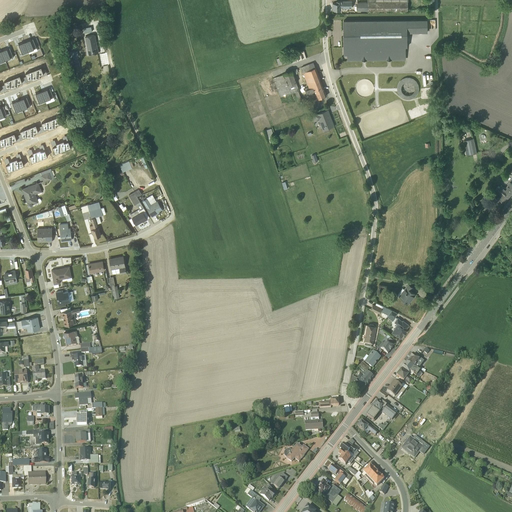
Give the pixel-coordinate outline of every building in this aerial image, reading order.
[(357,2),(357,10),(408,11),(408,0),(367,0),(367,2),(357,2)] [(352,1),(336,1),(336,3),(332,3),(332,9),(341,9),(341,8),(352,8),(352,1)] [(427,19),(343,20),(344,55),(347,55),(347,60),(405,59),(405,47),(407,47),(406,32),(427,32),(427,19)] [(91,47),(92,54),(98,53),(96,43),(95,43),(94,35),(85,37),(87,48),(91,47)] [(33,38),(24,42),(28,51),(37,48),(33,38)] [(24,42),(16,45),(20,54),(28,51),(24,42)] [(10,47),(1,51),(5,60),(13,57),(10,47)] [(276,58),(278,66),(290,62),(288,55),(276,58)] [(326,95),(315,67),(311,69),(309,64),(301,67),(308,86),(304,88),(307,94),(315,91),(318,98),(326,95)] [(33,70),(37,78),(40,77),(40,75),(44,73),(42,70),(41,67),(33,70)] [(296,69),(273,78),(280,97),(293,92),(297,102),(302,100),(297,89),(299,88),(293,75),(298,73),(296,69)] [(33,80),(37,78),(33,70),(25,73),(27,76),(28,79),(32,78),(33,80)] [(12,78),(15,87),(19,85),(18,83),(22,82),(21,78),(20,75),(12,78)] [(18,83),(19,85),(33,80),(32,78),(28,79),(27,76),(21,78),(22,82),(18,83)] [(399,77),(398,97),(416,98),(417,78),(399,77)] [(11,88),(15,87),(12,78),(4,81),(5,84),(6,88),(10,86),(11,88)] [(50,88),(41,91),(45,100),(54,97),(50,88)] [(41,91),(33,94),(37,103),(45,100),(41,91)] [(27,97),(18,100),(22,109),(30,106),(27,97)] [(18,100),(10,103),(13,112),(22,109),(18,100)] [(334,125),(328,109),(313,115),(316,121),(318,120),(323,131),(329,129),(328,127),(334,125)] [(57,116),(49,119),(53,128),(56,126),(56,124),(60,123),(58,119),(57,116)] [(49,129),(53,128),(49,119),(41,122),(42,125),(44,129),(48,127),(49,129)] [(28,128),(31,136),(35,135),(34,133),(38,131),(37,128),(36,125),(28,128)] [(34,133),(35,135),(49,129),(48,127),(44,129),(42,125),(37,128),(38,131),(34,133)] [(27,138),(31,136),(28,128),(20,131),(21,134),(23,137),(26,136),(27,138)] [(14,133),(6,136),(10,144),(14,143),(13,141),(17,139),(16,136),(14,133)] [(13,141),(14,143),(27,138),(26,136),(23,137),(21,134),(16,136),(17,139),(13,141)] [(6,136),(0,138),(0,142),(1,145),(5,144),(6,146),(10,144),(6,136)] [(477,153),(473,138),(463,141),(466,156),(477,153)] [(60,142),(63,150),(71,147),(68,140),(64,142),(64,140),(60,142)] [(56,143),(57,145),(53,147),(55,153),(63,150),(60,142),(56,143)] [(40,149),(36,151),(40,159),(48,156),(45,149),(41,151),(40,149)] [(33,154),(29,156),(32,162),(40,159),(36,151),(33,152),(33,154)] [(491,162),(490,154),(489,154),(489,151),(481,151),(482,156),(483,156),(484,162),(491,162)] [(16,168),(24,165),(22,158),(18,160),(17,158),(13,160),(16,168)] [(119,164),(122,172),(134,167),(131,159),(119,164)] [(10,163),(6,165),(8,171),(16,168),(13,160),(9,161),(10,163)] [(54,177),(51,168),(40,172),(44,181),(54,177)] [(500,186),(498,189),(509,197),(511,192),(511,183),(510,182),(505,188),(501,185),(500,186)] [(39,183),(22,189),(25,197),(27,197),(29,202),(28,204),(28,206),(30,207),(32,207),(33,204),(39,202),(35,193),(42,191),(39,183)] [(497,191),(496,192),(500,195),(499,196),(498,198),(500,200),(504,203),(509,197),(498,189),(497,191)] [(140,210),(144,208),(134,192),(129,195),(134,205),(136,204),(140,210)] [(147,198),(143,201),(152,216),(162,210),(157,201),(154,203),(153,202),(150,204),(147,198)] [(103,215),(99,202),(87,205),(91,218),(90,218),(92,225),(89,226),(92,234),(93,233),(94,237),(100,235),(97,224),(101,222),(99,216),(103,215)] [(59,206),(61,215),(66,214),(67,220),(70,219),(67,204),(59,206)] [(138,210),(130,214),(136,224),(142,221),(143,221),(147,219),(142,211),(139,213),(138,210)] [(68,223),(59,224),(61,240),(68,239),(68,240),(71,240),(70,227),(68,228),(68,223)] [(51,228),(37,228),(38,242),(52,241),(51,228)] [(115,258),(109,259),(111,269),(112,269),(113,274),(120,272),(120,274),(126,273),(123,256),(115,257),(115,258)] [(102,261),(88,264),(90,273),(104,271),(102,261)] [(69,266),(51,270),(54,284),(60,283),(60,279),(66,278),(67,280),(68,281),(71,280),(72,279),(72,276),(71,277),(69,266)] [(31,268),(26,269),(27,276),(25,276),(26,281),(31,280),(31,282),(34,281),(34,275),(32,275),(31,268)] [(11,273),(4,274),(6,282),(9,281),(9,282),(17,281),(15,271),(11,271),(11,273)] [(115,284),(111,285),(114,299),(119,298),(117,286),(115,286),(115,284)] [(402,288),(397,295),(408,303),(415,294),(412,291),(414,288),(408,284),(404,290),(402,288)] [(63,290),(56,292),(58,305),(65,304),(65,303),(70,302),(70,301),(74,300),(72,291),(68,292),(68,291),(63,292),(63,290)] [(10,312),(9,300),(0,301),(0,306),(1,306),(1,313),(10,312)] [(373,305),(371,309),(380,314),(382,309),(373,305)] [(65,325),(76,323),(74,313),(77,312),(77,313),(80,312),(79,308),(60,312),(61,317),(63,316),(65,325)] [(27,331),(39,329),(37,321),(38,321),(37,317),(15,322),(17,329),(23,328),(27,328),(27,331)] [(398,325),(392,333),(400,339),(409,326),(397,318),(394,322),(398,325)] [(0,334),(3,334),(3,327),(7,327),(7,326),(15,326),(14,322),(7,322),(7,321),(1,321),(1,322),(0,322),(0,334)] [(368,326),(364,344),(373,346),(376,328),(368,326)] [(79,345),(76,330),(64,333),(67,347),(79,345)] [(390,336),(380,349),(387,354),(394,345),(391,342),(394,339),(390,336)] [(0,354),(8,354),(7,347),(9,347),(9,341),(3,341),(3,342),(0,342),(0,354)] [(426,347),(420,357),(424,359),(428,354),(429,355),(431,351),(426,347)] [(365,362),(372,367),(380,357),(372,352),(365,362)] [(414,354),(407,362),(413,367),(420,359),(414,354)] [(75,368),(83,367),(82,357),(72,358),(72,362),(74,361),(75,368)] [(413,367),(407,362),(402,369),(412,377),(413,374),(419,379),(422,375),(419,372),(420,371),(413,367)] [(364,371),(367,373),(370,369),(363,363),(360,367),(364,371)] [(38,367),(32,368),(34,383),(38,383),(38,379),(40,379),(40,380),(45,379),(44,372),(40,372),(40,371),(39,371),(38,367)] [(408,376),(401,370),(396,376),(404,382),(405,380),(409,384),(412,380),(407,377),(408,376)] [(20,384),(27,383),(26,371),(14,372),(15,384),(16,384),(16,385),(20,385),(20,384)] [(361,392),(373,377),(367,373),(364,371),(361,374),(364,376),(363,377),(360,375),(357,379),(353,376),(350,386),(354,389),(355,388),(361,392)] [(7,375),(0,375),(0,387),(10,387),(10,379),(7,379),(7,375)] [(84,377),(75,378),(75,385),(74,385),(75,390),(83,389),(83,382),(84,382),(84,377)] [(391,386),(387,392),(396,399),(401,393),(402,395),(405,391),(393,382),(390,386),(391,386)] [(91,394),(75,396),(75,400),(79,400),(79,406),(92,405),(91,394)] [(318,403),(319,408),(331,408),(331,407),(339,406),(338,400),(330,400),(330,402),(318,403)] [(397,414),(382,403),(381,404),(377,401),(373,407),(374,407),(373,409),(372,408),(366,416),(373,422),(379,414),(379,413),(380,412),(391,421),(397,414)] [(44,407),(32,407),(33,413),(36,413),(36,419),(40,418),(40,416),(48,416),(48,409),(44,409),(44,407)] [(102,409),(95,409),(96,418),(102,417),(104,416),(104,410),(102,410),(102,409)] [(86,413),(74,414),(74,420),(79,420),(79,426),(87,425),(87,422),(92,422),(91,417),(87,418),(86,413)] [(305,422),(305,431),(323,430),(322,421),(318,422),(318,414),(310,415),(311,422),(305,422)] [(378,433),(366,424),(365,425),(361,422),(357,428),(364,432),(366,429),(375,436),(378,433)] [(379,425),(377,428),(383,432),(388,426),(384,423),(382,426),(379,425)] [(89,431),(75,432),(76,444),(90,443),(90,439),(86,439),(86,436),(90,435),(89,431)] [(47,445),(47,435),(38,435),(38,432),(25,434),(26,437),(33,437),(33,439),(38,439),(38,445),(47,445)] [(410,437),(402,448),(404,450),(404,451),(405,450),(411,455),(410,456),(414,459),(419,453),(423,456),(429,448),(415,437),(412,439),(410,437)] [(353,456),(357,451),(348,444),(345,447),(343,445),(340,450),(341,451),(350,458),(351,459),(353,457),(353,456)] [(306,453),(305,453),(307,450),(303,447),(302,448),(301,448),(297,445),(292,451),(290,450),(289,450),(287,450),(285,450),(284,452),(284,453),(283,455),(284,456),(285,458),(286,459),(286,460),(291,464),(294,460),(298,463),(306,453)] [(90,450),(80,450),(81,462),(88,462),(89,465),(94,465),(98,465),(100,464),(100,459),(98,459),(98,456),(90,457),(90,450)] [(350,458),(341,451),(338,455),(339,456),(338,457),(340,458),(338,461),(345,466),(350,458)] [(34,460),(34,464),(48,464),(48,459),(46,459),(46,452),(37,452),(37,460),(34,460)] [(12,465),(8,465),(8,477),(12,477),(12,489),(20,489),(20,480),(23,480),(23,477),(12,477),(12,465)] [(364,477),(368,481),(377,473),(373,468),(373,469),(370,466),(362,473),(365,476),(364,477)] [(24,477),(28,477),(28,486),(45,485),(44,473),(31,474),(31,467),(28,467),(23,468),(24,477)] [(333,475),(330,478),(340,486),(342,484),(345,486),(351,478),(337,467),(335,469),(332,467),(328,472),(333,475)] [(377,473),(368,481),(372,485),(374,484),(376,487),(384,480),(381,476),(380,477),(377,473)] [(76,474),(71,474),(72,486),(80,486),(79,479),(83,479),(83,476),(80,476),(80,477),(76,477),(76,474)] [(273,487),(278,490),(283,483),(284,484),(287,479),(282,475),(276,478),(270,486),(272,488),(273,487)] [(100,483),(100,490),(110,490),(111,481),(108,481),(108,483),(100,483)] [(319,493),(319,494),(336,507),(341,500),(337,496),(340,493),(332,486),(329,490),(327,487),(328,486),(323,482),(316,491),(319,493)] [(388,488),(383,485),(379,493),(384,495),(388,488)] [(262,493),(260,495),(269,502),(271,499),(272,500),(275,496),(271,493),(272,492),(266,488),(265,490),(264,489),(261,492),(262,493)] [(261,499),(247,489),(244,494),(252,499),(245,507),(251,511),(260,511),(264,507),(258,503),(261,499)] [(365,511),(368,509),(348,494),(344,500),(359,511),(365,511)] [(204,499),(185,505),(185,508),(176,511),(213,511),(217,511),(207,501),(204,499)] [(393,511),(395,505),(385,503),(383,511),(393,511)]
